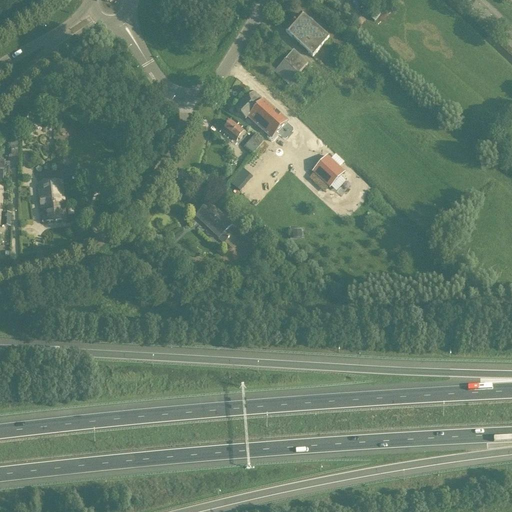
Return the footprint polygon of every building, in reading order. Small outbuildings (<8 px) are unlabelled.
[(357,0),(367,9),(375,0),(357,0)] [(381,0),(377,0),(373,6),(378,10),(384,2),(381,0)] [(301,15),(285,33),(313,58),(329,39),(312,24),(301,15)] [(294,52),(274,73),(290,88),(301,77),(298,75),(308,65),(294,52)] [(287,122),(254,93),(236,111),(246,121),(248,118),(268,136),(267,137),(267,139),(271,143),(273,143),(278,137),(278,135),(276,134),(287,122)] [(231,123),(223,133),(236,142),(238,139),(240,141),(243,137),(244,137),(246,134),(244,133),(244,132),(231,123)] [(264,143),(255,136),(245,147),(253,155),(256,152),(264,143)] [(314,174),(309,178),(324,193),(329,188),(330,189),(338,196),(352,181),(344,174),(327,157),(313,173),(314,174)] [(66,176),(78,174),(77,166),(65,167),(66,176)] [(112,188),(110,177),(92,180),(93,191),(112,188)] [(40,207),(65,204),(62,182),(38,184),(40,207)] [(42,224),(66,221),(65,204),(40,207),(42,224)] [(209,204),(198,215),(222,237),(219,240),(224,244),(232,236),(227,231),(232,226),(209,204)] [(11,227),(11,215),(3,215),(3,227),(11,227)] [(293,241),(301,240),(301,232),(292,233),(293,241)]
